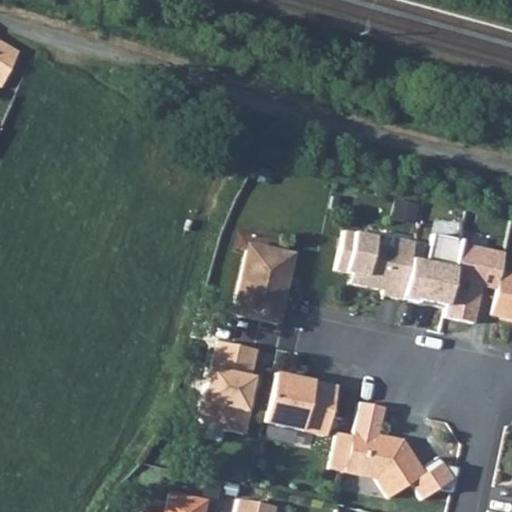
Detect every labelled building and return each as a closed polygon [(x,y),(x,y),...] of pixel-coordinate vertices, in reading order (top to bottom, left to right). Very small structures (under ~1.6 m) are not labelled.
[(0,41),(0,86),(17,52),(0,41)] [(339,231),(332,270),(348,273),(355,275),(352,284),(379,290),(378,295),(397,299),(405,259),(409,242),(388,238),(386,248),(369,245),(370,237),(339,231)] [(442,309),(455,244),(455,241),(431,236),(425,263),(405,259),(397,299),(442,309)] [(244,249),(231,313),(276,322),(286,277),(281,276),(286,251),(252,244),(244,249)] [(501,254),(455,244),(442,309),(440,320),(471,326),(479,289),(493,292),(497,272),(501,254)] [(291,252),(286,251),(281,276),(286,277),(291,252)] [(493,292),(488,315),(511,319),(511,275),(497,272),(493,292)] [(348,273),(346,283),(352,284),(355,275),(348,273)] [(247,376),(253,349),(214,340),(208,367),(205,366),(194,414),(200,423),(241,432),(246,411),(242,410),(249,376),(247,376)] [(332,390),(270,376),(259,423),(321,438),(332,390)] [(357,404),(349,436),(341,471),(370,478),(383,497),(405,483),(417,501),(450,479),(438,460),(419,473),(397,440),(376,435),(382,410),(357,404)] [(341,471),(349,436),(335,433),(327,468),(341,471)] [(132,511),(195,511),(199,497),(163,490),(158,511),(149,511),(134,509),(132,511)] [(266,511),(268,503),(231,495),(227,511),(266,511)]
